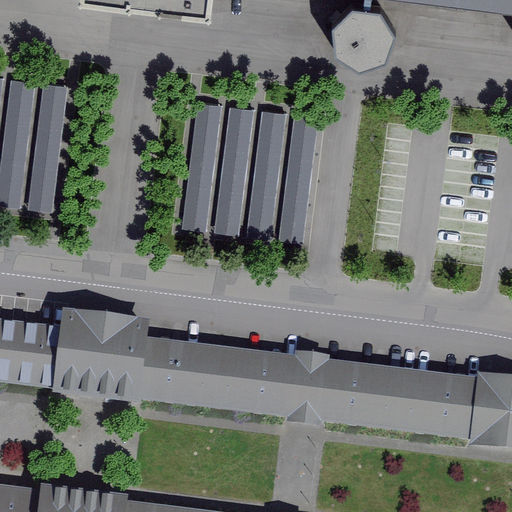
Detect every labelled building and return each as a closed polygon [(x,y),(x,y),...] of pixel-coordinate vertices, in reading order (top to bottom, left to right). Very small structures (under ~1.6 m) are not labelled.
[(113,0),(209,12),(210,0),(113,0)] [(511,0),(363,0),(363,4),(352,3),(332,23),(335,51),(359,67),(386,58),(396,30),(381,6),(370,5),(370,0),(428,0),(429,1),(464,5),(465,3),(511,9),(511,0)] [(36,80),(11,77),(0,167),(0,202),(21,205),(36,80)] [(68,84),(43,81),(28,206),(53,209),(68,84)] [(222,103),(197,100),(182,225),(207,228),(222,103)] [(254,107),(229,104),(214,229),(239,232),(254,107)] [(287,111),(261,108),(246,233),(271,236),(287,111)] [(319,115),(294,112),(279,237),(304,240),(319,115)] [(58,388),(57,392),(135,402),(136,398),(143,343),(145,327),(67,317),(65,333),(58,388)] [(0,381),(58,388),(65,333),(0,325),(0,381)] [(298,362),(143,343),(136,398),(292,417),(291,421),(318,424),(319,420),(475,439),(481,384),(325,365),(326,361),(299,358),(298,362)] [(511,383),(482,380),(481,384),(475,439),(474,443),(511,448),(511,383)] [(0,511),(42,511),(45,497),(0,491),(0,511)] [(45,492),(45,497),(42,511),(121,511),(123,506),(123,502),(45,492)]
